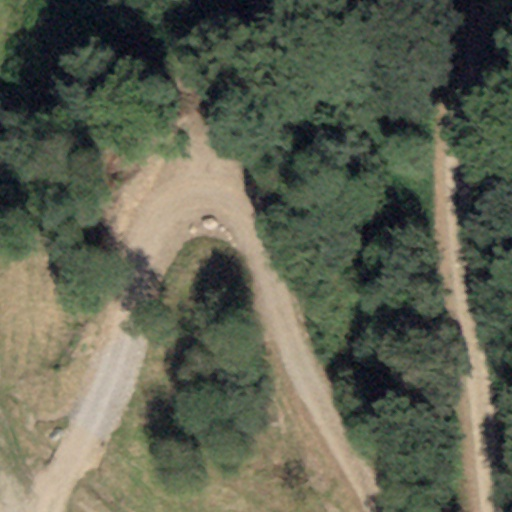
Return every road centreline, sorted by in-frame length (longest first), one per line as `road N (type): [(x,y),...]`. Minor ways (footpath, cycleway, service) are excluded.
road 1 (track): [(37,511),(99,400),(146,244),(190,208),(237,217),(254,238),(305,367),(382,511)]
road 2 (track): [(497,511),(453,160),(461,101),(495,0)]
